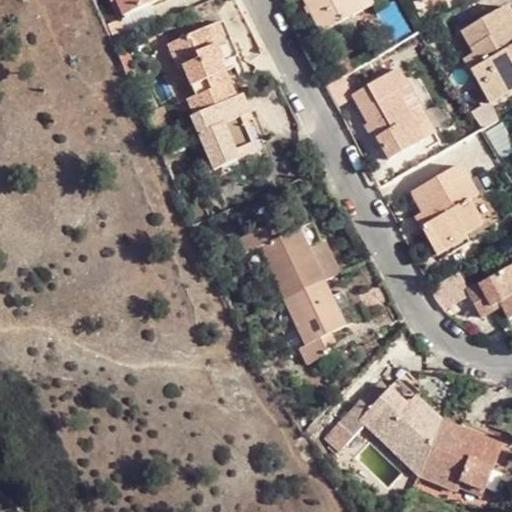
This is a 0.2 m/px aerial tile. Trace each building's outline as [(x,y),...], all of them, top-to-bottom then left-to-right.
[(117,0),(125,18),(161,2),(159,0),(117,0)] [(302,0),(308,10),(312,6),(326,32),(363,10),(357,0),(302,0)] [(357,0),(363,10),(374,4),(372,0),(357,0)] [(312,6),(308,10),(322,34),(326,32),(312,6)] [(511,28),(511,11),(511,10),(503,13),(511,28)] [(483,69),(475,74),(492,106),(511,94),(511,28),(503,13),(465,33),(477,57),(483,69)] [(199,118),(240,100),(226,66),(242,59),(227,24),(171,48),(182,75),(187,72),(198,98),(192,102),(199,118)] [(468,62),(475,74),(483,69),(477,57),(468,62)] [(402,70),(356,96),(394,166),(429,147),(426,141),(436,135),(402,70)] [(347,80),(329,90),(340,111),(353,103),(349,95),(353,92),(347,80)] [(199,118),(194,120),(216,174),(243,162),(247,170),(272,159),(247,97),(240,100),(199,118)] [(489,102),(472,110),(480,127),(496,119),(489,102)] [(427,228),(419,233),(431,259),(450,249),(447,243),(460,237),(462,239),(479,231),(461,195),(470,191),(460,171),(413,196),(421,214),(427,228)] [(461,195),(479,231),(488,226),(470,191),(461,195)] [(412,218),(419,233),(427,228),(421,214),(412,218)] [(306,253),(325,243),(316,225),(296,234),(306,253)] [(267,250),(291,301),(328,282),(344,275),(329,242),(325,243),(306,253),(296,234),(290,237),(285,226),(269,233),(268,230),(246,242),(253,256),(267,250)] [(450,249),(431,259),(435,266),(467,252),(461,240),(462,239),(460,237),(447,243),(450,249)] [(511,271),(482,288),(494,309),(503,304),(505,310),(511,322),(511,271)] [(328,282),(291,301),(313,347),(306,350),(314,366),(334,355),(331,347),(326,337),(338,333),(362,321),(349,291),(335,298),(328,282)] [(366,315),(393,307),(383,287),(357,296),(366,315)] [(485,322),(497,315),(494,309),(482,288),(470,294),(485,322)] [(494,309),(497,315),(505,310),(503,304),(494,309)] [(342,342),(338,333),(326,337),(331,347),(342,342)] [(426,471),(445,425),(400,384),(379,406),(367,396),(338,427),(353,440),(365,428),(422,481),(426,471)] [(459,432),(445,425),(426,471),(462,486),(464,484),(467,476),(489,486),(507,443),(462,425),(459,432)] [(353,440),(338,427),(325,441),(338,456),(353,440)] [(467,476),(464,484),(486,492),(489,486),(467,476)]
